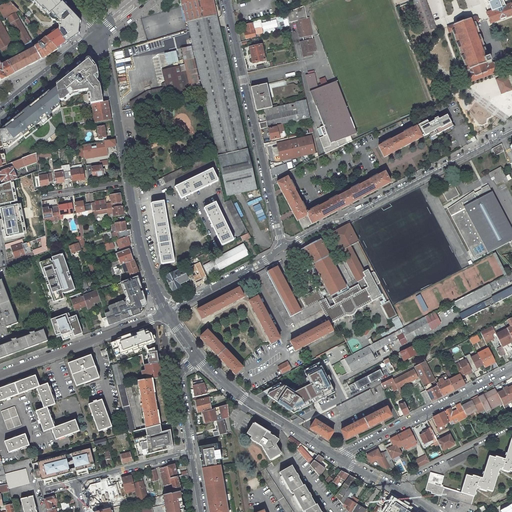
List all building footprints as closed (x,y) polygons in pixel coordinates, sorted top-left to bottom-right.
[(32,0),(41,9),(43,8),(57,23),(59,23),(61,23),(61,31),(59,31),(58,30),(46,38),(57,48),(66,42),(66,41),(67,41),(68,41),(69,39),(70,39),(78,34),(77,32),(78,24),(79,23),(72,15),(71,15),(71,14),(71,13),(69,13),(69,12),(61,4),(58,0),(32,0)] [(180,0),(182,7),(185,23),(188,23),(204,95),(217,151),(227,196),(257,189),(213,0),(180,0)] [(424,0),(416,0),(413,1),(424,32),(435,28),(424,0)] [(490,24),(511,15),(511,8),(511,4),(505,6),(502,0),(482,0),(488,13),(486,13),(490,24)] [(10,1),(0,6),(0,9),(5,18),(7,16),(22,41),(24,45),(31,41),(15,12),(19,10),(10,1)] [(63,3),(61,4),(69,12),(69,13),(71,11),(63,3)] [(310,55),(309,52),(312,52),(315,51),(314,46),(313,47),(312,40),(313,39),(312,35),(311,36),(304,6),(286,13),(289,23),(296,21),(300,38),(303,37),(304,42),(301,43),(304,57),(310,55)] [(19,10),(15,12),(31,41),(32,43),(43,34),(19,10)] [(73,14),(71,15),(72,15),(79,23),(78,24),(77,32),(78,34),(70,39),(69,39),(70,41),(80,34),(81,22),(73,14)] [(264,29),(285,25),(282,14),(262,19),(264,29)] [(493,74),(498,72),(494,63),(492,64),(491,61),(489,56),(488,56),(476,23),(477,23),(478,21),(477,18),(475,17),(465,21),(463,16),(457,18),(459,23),(447,27),(449,33),(452,32),(464,65),(462,66),(468,83),(493,74)] [(247,33),(244,34),(245,39),(256,37),(253,24),(245,25),(247,33)] [(1,27),(0,25),(0,49),(10,44),(11,44),(2,27),(1,27)] [(46,38),(41,43),(41,44),(34,48),(35,48),(41,60),(53,53),(58,50),(57,48),(46,38)] [(31,41),(24,45),(22,41),(19,43),(21,46),(23,45),(27,52),(35,48),(34,48),(32,43),(31,41)] [(260,43),(252,45),(252,48),(250,48),(253,63),(265,60),(262,45),(261,46),(260,43)] [(10,44),(0,49),(4,56),(13,51),(10,44)] [(191,96),(201,94),(191,46),(181,49),(185,65),(191,96)] [(175,47),(166,50),(168,58),(177,55),(175,47)] [(27,52),(8,63),(14,74),(41,60),(35,48),(27,52)] [(177,57),(163,59),(164,67),(179,64),(177,57)] [(90,59),(57,86),(60,101),(64,100),(70,95),(67,91),(70,89),(73,93),(88,90),(89,94),(90,94),(91,100),(90,100),(91,104),(92,104),(103,102),(100,85),(97,81),(98,79),(98,75),(98,71),(97,69),(96,66),(95,67),(91,63),(91,62),(91,61),(91,60),(90,59)] [(1,65),(0,63),(0,80),(0,81),(14,74),(8,63),(4,65),(3,65),(1,65)] [(169,101),(191,96),(185,65),(175,67),(166,69),(162,70),(165,83),(166,87),(169,101)] [(511,68),(505,71),(507,75),(495,80),(501,94),(511,90),(511,89),(511,86),(511,85),(511,80),(511,79),(511,78),(511,68)] [(347,143),(345,138),(357,134),(336,81),(328,85),(327,82),(326,82),(325,79),(320,81),(322,84),(317,86),(314,71),(308,72),(308,74),(306,75),(309,87),(310,92),(323,126),(320,127),(323,136),(319,138),(325,154),(347,143)] [(271,94),(269,94),(267,84),(251,88),(256,111),(263,110),(272,108),(270,97),(272,97),(271,94)] [(57,86),(0,130),(0,132),(3,146),(6,145),(9,148),(23,136),(35,127),(41,122),(50,115),(61,106),(60,101),(57,86)] [(169,101),(166,87),(163,88),(147,91),(129,102),(131,109),(169,101)] [(306,100),(295,102),(297,109),(265,116),(266,122),(267,127),(310,118),(306,100)] [(85,125),(111,121),(108,101),(103,102),(92,104),(94,116),(84,117),(85,125)] [(297,109),(295,102),(272,108),(263,110),(265,117),(265,116),(297,109)] [(41,122),(43,125),(52,118),(50,115),(41,122)] [(445,130),(453,126),(447,115),(438,119),(437,117),(434,119),(428,122),(427,120),(416,126),(416,127),(420,134),(422,137),(425,136),(429,134),(431,137),(445,130)] [(97,128),(100,142),(105,141),(107,141),(105,126),(97,128)] [(23,136),(26,139),(37,130),(35,127),(23,136)] [(277,127),(269,129),(271,140),(279,138),(279,134),(280,134),(280,132),(278,132),(277,127)] [(382,145),(378,147),(384,157),(422,137),(420,134),(416,127),(412,129),(412,128),(403,132),(404,133),(391,140),(390,139),(382,143),(382,145)] [(311,136),(277,143),(281,161),(315,153),(311,136)] [(107,141),(105,141),(106,147),(116,146),(115,139),(107,141)] [(100,142),(82,146),(83,148),(84,157),(85,158),(85,159),(91,158),(107,155),(106,147),(105,141),(100,142)] [(495,156),(504,151),(502,144),(492,149),(495,156)] [(50,151),(37,154),(38,165),(41,164),(41,161),(42,161),(45,161),(45,158),(48,157),(51,156),(50,151)] [(22,159),(12,163),(14,168),(20,166),(24,177),(32,174),(38,171),(38,165),(37,154),(37,153),(22,159)] [(211,154),(163,177),(165,183),(214,160),(211,154)] [(72,167),(70,168),(72,178),(72,181),(81,180),(84,180),(83,169),(82,169),(82,164),(72,166),(72,167)] [(286,164),(270,169),(272,179),(288,171),(286,164)] [(54,170),(56,184),(65,182),(65,179),(72,178),(70,168),(70,165),(62,166),(62,169),(54,170)] [(101,169),(101,166),(92,168),(92,165),(86,166),(88,180),(94,179),(94,177),(99,176),(102,176),(106,175),(105,169),(101,169)] [(501,167),(489,173),(491,178),(494,177),(495,179),(494,179),(496,184),(503,181),(504,183),(508,181),(511,179),(509,174),(506,176),(501,167)] [(13,168),(0,172),(0,176),(3,184),(11,182),(17,179),(13,168)] [(183,183),(175,187),(181,198),(187,195),(187,196),(194,193),(193,192),(205,186),(206,187),(212,184),(212,183),(218,180),(213,169),(205,173),(202,174),(186,182),(183,183)] [(47,173),(46,172),(39,173),(39,174),(36,174),(36,177),(35,177),(37,189),(39,188),(39,187),(49,185),(48,182),(53,181),(51,173),(47,173)] [(288,177),(277,183),(297,221),(299,220),(304,228),(391,183),(385,172),(378,176),(378,174),(369,179),(370,180),(359,185),(359,184),(350,188),(351,190),(338,197),(337,196),(328,200),(329,201),(319,207),(318,205),(310,210),(310,211),(308,213),(307,211),(306,212),(306,211),(307,210),(302,202),(301,203),(294,190),(296,189),(291,180),(290,181),(288,177)] [(17,210),(11,182),(3,184),(0,185),(0,209),(6,238),(24,234),(20,213),(18,213),(17,210)] [(447,201),(459,195),(453,183),(450,185),(450,186),(445,189),(444,187),(441,189),(447,201)] [(469,199),(450,209),(464,236),(472,232),(475,237),(478,235),(488,253),(494,250),(509,242),(511,247),(511,246),(511,230),(488,186),(467,197),(469,199)] [(95,202),(91,203),(92,210),(93,212),(96,211),(122,206),(120,194),(110,196),(112,203),(106,204),(96,205),(95,202)] [(256,218),(263,216),(258,198),(250,200),(256,218)] [(231,199),(225,202),(242,236),(248,233),(231,199)] [(166,210),(164,201),(152,203),(153,210),(152,210),(153,217),(155,217),(157,230),(156,230),(157,237),(158,237),(160,250),(159,251),(160,258),(162,257),(163,264),(175,262),(173,253),(172,250),(170,233),(169,230),(166,213),(166,210)] [(83,202),(75,203),(76,213),(92,210),(91,203),(84,204),(83,202)] [(220,211),(216,202),(205,208),(208,214),(207,215),(210,221),(211,220),(217,232),(216,233),(219,239),(220,239),(223,245),(234,240),(230,232),(229,229),(221,213),(220,211)] [(71,204),(58,206),(61,219),(63,219),(62,215),(73,213),(71,204)] [(58,206),(42,209),(44,221),(44,226),(46,225),(46,222),(61,219),(58,206)] [(96,211),(97,214),(108,212),(108,213),(113,212),(114,216),(124,215),(122,206),(96,211)] [(92,210),(76,213),(81,237),(81,240),(83,239),(84,239),(81,218),(82,218),(81,215),(93,213),(93,212),(92,210)] [(125,222),(112,224),(113,233),(112,233),(113,239),(117,238),(118,240),(128,236),(131,235),(130,230),(126,230),(125,222)] [(332,233),(341,251),(357,282),(364,279),(369,288),(362,292),(358,285),(333,299),(336,306),(333,308),(332,306),(330,307),(326,299),(324,299),(318,302),(322,309),(329,321),(330,323),(346,315),(349,315),(351,315),(353,314),(354,313),(355,312),(357,309),(381,296),(375,285),(380,283),(374,272),(370,275),(367,271),(364,273),(350,246),(359,242),(349,224),(332,233)] [(251,238),(248,233),(242,236),(241,237),(243,241),(251,238)] [(47,251),(46,236),(41,238),(42,247),(33,250),(34,255),(47,251)] [(131,245),(128,236),(118,240),(116,240),(120,249),(131,245)] [(308,252),(331,296),(346,288),(323,243),(325,242),(323,238),(305,247),(308,252)] [(22,240),(5,245),(6,249),(11,247),(23,244),(22,240)] [(78,244),(69,247),(69,248),(71,254),(83,249),(79,240),(77,241),(78,244)] [(23,244),(11,247),(15,257),(25,254),(24,253),(25,253),(24,249),(28,247),(27,242),(23,244)] [(114,248),(112,242),(105,244),(107,251),(114,248)] [(215,259),(215,260),(204,266),(209,275),(249,254),(244,244),(215,259)] [(308,252),(305,247),(299,251),(301,255),(308,252)] [(122,265),(133,261),(129,249),(117,253),(121,265),(122,265)] [(50,259),(39,263),(42,271),(44,270),(46,276),(50,286),(48,286),(53,299),(63,295),(63,293),(64,293),(64,294),(73,290),(72,286),(74,285),(71,278),(69,278),(64,265),(66,264),(64,258),(62,259),(61,256),(63,255),(63,254),(52,257),(53,261),(51,262),(50,259)] [(133,261),(122,265),(125,272),(128,271),(130,275),(139,272),(134,260),(133,261)] [(94,270),(96,269),(93,262),(88,264),(90,271),(94,270)] [(112,268),(110,269),(112,274),(115,273),(116,275),(121,274),(118,266),(112,268)] [(268,267),(265,269),(290,317),(318,302),(324,299),(318,289),(295,301),(277,267),(270,271),(270,270),(271,269),(270,267),(269,268),(268,267)] [(186,281),(188,280),(183,269),(174,273),(166,276),(173,291),(180,287),(179,285),(186,281)] [(286,326),(293,323),(290,317),(265,269),(258,272),(286,326)] [(511,272),(507,275),(488,284),(492,290),(511,279),(511,272)] [(110,312),(105,314),(109,326),(129,318),(129,316),(132,315),(132,317),(141,314),(139,309),(141,309),(141,308),(140,303),(146,301),(138,276),(120,283),(125,299),(126,298),(126,299),(124,302),(124,301),(123,301),(109,306),(108,307),(110,312)] [(18,323),(2,280),(0,280),(0,309),(2,314),(0,314),(1,317),(1,320),(4,319),(7,327),(18,323)] [(488,284),(454,302),(458,310),(492,292),(492,290),(488,284)] [(494,297),(483,302),(485,306),(486,308),(495,303),(511,294),(511,287),(494,296),(494,297)] [(239,288),(197,310),(202,319),(210,315),(213,314),(213,313),(233,303),(236,302),(236,301),(244,297),(239,288)] [(97,291),(83,296),(86,306),(94,303),(100,301),(97,291)] [(463,319),(462,320),(465,325),(492,311),(495,309),(511,300),(511,294),(495,303),(486,308),(485,309),(478,312),(463,319)] [(86,306),(83,296),(71,301),(75,313),(75,314),(78,313),(76,310),(86,306)] [(258,296),(249,301),(253,309),(253,310),(254,313),(255,312),(265,332),(265,333),(266,335),(267,335),(271,343),(272,343),(280,338),(258,296)] [(390,301),(381,306),(389,320),(397,315),(392,306),(390,301)] [(318,302),(290,317),(293,323),(294,324),(322,309),(318,302)] [(475,306),(460,314),(463,319),(478,312),(475,306)] [(66,314),(51,320),(56,335),(60,334),(61,336),(62,338),(70,336),(82,331),(81,329),(84,328),(82,322),(79,323),(76,316),(68,319),(66,314)] [(404,328),(401,329),(404,334),(407,341),(408,342),(436,328),(429,315),(404,328)] [(398,316),(389,321),(392,327),(395,332),(404,327),(398,316)] [(329,321),(290,341),(295,351),(298,349),(303,346),(304,347),(307,345),(306,345),(322,336),(323,337),(325,335),(333,330),(330,323),(329,321)] [(495,333),(492,327),(481,333),(483,339),(486,343),(494,339),(492,334),(495,333)] [(154,335),(143,329),(139,331),(140,332),(136,334),(137,336),(133,337),(132,333),(120,338),(121,339),(110,343),(115,356),(143,346),(143,345),(156,342),(154,335)] [(385,338),(388,344),(393,341),(392,340),(399,337),(404,334),(401,329),(385,338)] [(507,329),(496,334),(502,346),(502,347),(511,341),(511,339),(507,329)] [(0,358),(48,341),(44,330),(35,333),(34,332),(29,333),(30,335),(17,340),(16,338),(14,339),(11,339),(12,342),(0,345),(0,358)] [(243,367),(207,330),(200,337),(206,344),(208,347),(209,346),(227,365),(227,366),(229,368),(236,375),(243,367)] [(404,334),(399,337),(402,344),(407,341),(404,334)] [(472,344),(480,340),(477,335),(469,339),(472,344)] [(371,350),(372,350),(375,351),(388,344),(385,338),(374,343),(371,345),(369,346),(371,350)] [(504,350),(511,345),(511,341),(502,347),(504,350)] [(379,350),(384,358),(392,353),(388,345),(379,350)] [(412,346),(399,352),(404,360),(415,354),(416,355),(418,356),(421,354),(422,353),(419,347),(418,345),(413,348),(412,346)] [(353,354),(341,361),(347,374),(375,359),(370,350),(368,346),(353,354)] [(502,346),(497,348),(501,356),(505,354),(504,350),(502,347),(502,346)] [(495,362),(488,348),(483,350),(484,352),(478,355),(479,357),(480,360),(484,368),(495,362)] [(159,363),(157,349),(146,350),(148,364),(158,363),(159,363)] [(91,355),(68,363),(76,386),(99,378),(97,370),(96,371),(94,367),(95,366),(91,355)] [(466,359),(455,365),(458,371),(460,375),(464,373),(464,374),(467,372),(468,374),(472,371),(471,369),(470,367),(466,359)] [(477,362),(475,363),(482,376),(487,373),(484,368),(480,360),(477,362)] [(254,396),(267,405),(292,421),(336,398),(336,392),(320,361),(301,371),(307,386),(293,393),(278,384),(254,396)] [(425,361),(414,367),(424,386),(429,383),(433,381),(434,380),(435,380),(425,361)] [(278,367),(282,373),(289,369),(291,369),(287,362),(282,364),(283,364),(278,367)] [(152,379),(161,377),(159,363),(146,365),(147,370),(146,371),(142,371),(142,375),(146,374),(148,374),(149,379),(152,379)] [(124,383),(125,383),(120,364),(112,366),(117,385),(124,383)] [(392,365),(386,368),(390,374),(395,371),(392,365)] [(474,367),(471,369),(472,371),(476,379),(480,377),(474,367)] [(413,369),(393,380),(395,383),(399,393),(402,392),(400,388),(404,385),(405,387),(407,386),(406,384),(418,378),(413,369)] [(351,393),(381,377),(378,370),(348,386),(351,393)] [(458,371),(457,371),(458,375),(452,378),(449,380),(454,390),(465,385),(460,375),(458,371)] [(449,380),(447,376),(446,374),(441,377),(442,379),(439,380),(438,381),(439,383),(436,384),(437,386),(442,396),(454,390),(449,380)] [(35,375),(0,388),(0,401),(7,399),(7,400),(9,400),(8,398),(28,391),(28,393),(30,392),(29,391),(36,388),(40,386),(35,375)] [(392,378),(381,384),(383,389),(395,383),(393,380),(392,378)] [(147,380),(139,381),(140,390),(139,390),(140,396),(141,395),(142,400),(141,400),(141,404),(140,404),(140,405),(141,405),(143,413),(144,413),(145,419),(147,428),(159,425),(152,379),(149,379),(147,380)] [(197,382),(193,383),(194,389),(195,397),(207,394),(206,390),(203,382),(199,383),(200,383),(197,384),(197,382)] [(55,404),(48,384),(48,383),(40,386),(36,388),(39,397),(38,397),(39,399),(40,398),(44,408),(47,407),(55,404)] [(117,385),(128,433),(135,431),(124,383),(117,385)] [(429,383),(424,386),(426,390),(426,392),(432,389),(429,383)] [(432,389),(426,392),(431,402),(442,396),(437,386),(432,389)] [(500,390),(497,392),(502,403),(503,404),(506,403),(507,404),(511,402),(505,388),(502,389),(503,390),(501,392),(500,390)] [(373,396),(370,389),(336,407),(340,413),(373,396)] [(478,397),(484,409),(489,407),(491,409),(502,403),(497,392),(495,389),(478,397)] [(427,404),(431,402),(426,392),(426,390),(421,393),(427,404)] [(472,401),(462,406),(466,415),(475,411),(476,410),(477,411),(477,412),(481,410),(482,411),(485,410),(484,409),(478,397),(478,398),(478,396),(471,400),(472,401)] [(196,401),(198,413),(211,410),(210,402),(213,401),(213,397),(196,401)] [(102,399),(88,404),(98,432),(112,427),(108,416),(110,415),(108,411),(106,411),(102,399)] [(404,415),(409,413),(404,403),(399,406),(404,415)] [(450,409),(444,412),(449,422),(466,414),(461,404),(456,406),(458,410),(454,412),(452,413),(452,412),(450,409)] [(228,405),(214,408),(214,410),(203,413),(204,417),(202,418),(203,424),(226,418),(229,417),(228,405)] [(21,425),(14,407),(1,412),(8,430),(21,425)] [(44,408),(36,411),(39,420),(38,420),(38,422),(40,421),(43,432),(52,429),(51,428),(55,427),(47,407),(44,408)] [(391,416),(387,407),(341,430),(346,440),(354,435),(354,436),(357,434),(380,422),(381,422),(383,421),(383,420),(391,416)] [(444,412),(433,418),(438,428),(443,425),(444,426),(445,425),(445,424),(449,422),(444,412)] [(467,417),(466,414),(449,422),(450,425),(467,417)] [(62,425),(55,427),(51,428),(52,429),(56,440),(80,431),(75,420),(63,424),(63,423),(61,423),(62,425)] [(334,431),(315,420),(310,429),(318,433),(317,434),(320,436),(320,435),(328,440),(334,431)] [(223,421),(217,423),(218,427),(221,435),(226,434),(223,421)] [(261,446),(270,460),(281,454),(276,445),(279,440),(275,438),(275,437),(273,436),(253,424),(247,434),(251,437),(250,439),(252,440),(252,441),(255,442),(261,446)] [(161,433),(159,425),(147,428),(148,436),(135,439),(138,455),(145,453),(146,455),(168,449),(168,447),(173,445),(171,433),(170,430),(161,433)] [(431,428),(423,432),(423,434),(420,436),(424,444),(432,440),(435,444),(438,443),(437,441),(431,428)] [(409,429),(397,435),(401,442),(401,443),(404,448),(415,442),(416,442),(409,429)] [(30,445),(25,434),(16,437),(16,436),(14,436),(15,438),(4,442),(9,453),(30,445)] [(401,442),(397,435),(390,439),(392,442),(384,446),(387,451),(391,459),(401,454),(396,445),(401,442)] [(450,435),(437,441),(438,443),(442,450),(454,444),(450,435)] [(290,436),(288,439),(291,442),(298,447),(300,443),(290,436)] [(466,475),(461,493),(474,497),(477,486),(479,487),(479,489),(486,491),(486,490),(492,491),(500,467),(504,469),(504,471),(508,472),(509,471),(511,471),(511,437),(504,461),(502,460),(502,459),(495,457),(495,458),(489,456),(481,480),(477,479),(477,477),(473,476),(472,477),(466,475)] [(107,444),(106,439),(106,438),(94,441),(95,447),(96,447),(107,444)] [(200,447),(203,460),(201,461),(202,468),(204,468),(220,465),(217,444),(200,447)] [(301,447),(297,450),(308,462),(312,459),(301,447)] [(446,461),(450,468),(477,454),(474,448),(446,461)] [(88,449),(33,462),(35,469),(31,471),(35,483),(93,468),(88,449)] [(105,454),(108,467),(113,466),(109,449),(105,450),(106,453),(105,454)] [(391,459),(387,451),(380,454),(377,450),(367,456),(370,461),(373,462),(377,460),(381,466),(387,469),(389,468),(390,469),(395,466),(391,459)] [(130,452),(125,453),(125,454),(121,456),(123,463),(132,461),(130,452)] [(318,455),(310,465),(319,476),(324,469),(319,465),(323,459),(318,455)] [(429,462),(426,455),(417,459),(419,463),(417,464),(419,467),(429,462)] [(176,475),(177,475),(174,465),(167,467),(170,478),(176,477),(176,475)] [(228,511),(220,465),(204,468),(205,476),(203,476),(209,511),(228,511)] [(167,466),(160,468),(161,473),(163,472),(167,485),(165,486),(167,494),(174,493),(170,478),(167,467),(167,466)] [(292,466),(280,473),(291,493),(291,492),(292,494),(293,493),(303,511),(304,511),(321,511),(317,504),(315,505),(311,497),(311,496),(309,493),(304,485),(303,486),(298,477),(299,477),(297,474),(296,474),(292,466)] [(9,489),(29,484),(26,469),(5,474),(6,479),(8,484),(9,489)] [(293,511),(265,469),(259,473),(284,511),(293,511)] [(152,481),(158,480),(155,470),(150,471),(152,481)] [(340,471),(332,481),(337,484),(341,478),(345,480),(348,475),(340,471)] [(444,487),(441,486),(441,485),(444,476),(431,473),(426,490),(432,492),(431,493),(438,495),(439,494),(442,495),(444,487)] [(128,478),(126,478),(125,476),(121,477),(125,493),(135,491),(133,481),(132,476),(130,476),(127,477),(128,478)] [(181,489),(177,476),(176,477),(170,478),(174,493),(180,491),(182,490),(182,489),(181,489)] [(359,480),(350,476),(340,489),(335,496),(343,505),(344,504),(351,493),(359,480)] [(142,479),(133,481),(135,491),(137,496),(138,501),(147,499),(142,479)] [(110,483),(101,485),(104,496),(114,493),(114,491),(112,491),(112,489),(114,488),(113,485),(111,486),(110,483)] [(9,489),(8,484),(1,485),(1,487),(0,487),(0,493),(0,494),(10,491),(9,489)] [(104,496),(101,485),(96,487),(101,506),(99,506),(100,511),(108,509),(107,504),(104,496)] [(461,493),(444,487),(442,495),(441,496),(447,498),(448,500),(457,502),(459,501),(471,505),(474,497),(461,493)] [(183,511),(180,491),(174,493),(167,494),(163,495),(165,511),(183,511)] [(354,494),(351,493),(344,504),(348,506),(346,510),(348,511),(351,511),(356,504),(353,502),(352,501),(350,500),(354,494)] [(33,496),(21,499),(23,511),(36,511),(37,511),(38,510),(37,507),(36,507),(33,496)] [(392,496),(382,510),(380,511),(416,511),(397,499),(392,496)] [(43,499),(47,511),(55,509),(55,507),(52,507),(51,502),(55,501),(54,497),(43,499)] [(107,504),(108,509),(110,508),(123,505),(123,503),(121,503),(121,501),(107,504)]
